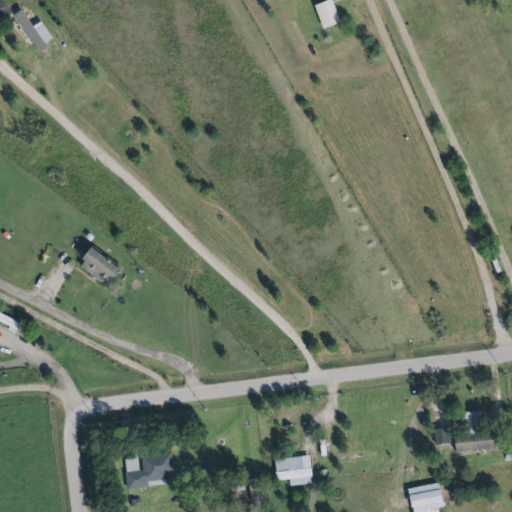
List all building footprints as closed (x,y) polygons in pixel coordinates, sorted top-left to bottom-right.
[(0,22),(14,13),(6,0),(1,0),(0,1),(0,22)] [(310,5),(317,29),(335,24),(329,0),(310,5)] [(55,40),(44,21),(36,26),(25,8),(16,14),(38,50),(55,40)] [(125,272),(98,246),(81,264),(108,290),(125,272)] [(0,321),(19,333),(24,326),(0,311),(0,321)] [(451,453),(491,449),(489,432),(480,433),(478,411),(458,414),(459,428),(430,432),(432,446),(450,444),(451,453)] [(120,475),(122,491),(141,488),(141,484),(161,481),(160,478),(169,477),(166,452),(134,456),(136,473),(120,475)] [(286,487),(309,484),(305,456),(270,460),(272,482),(285,480),(286,487)] [(405,511),(437,510),(435,486),(404,487),(405,511)]
